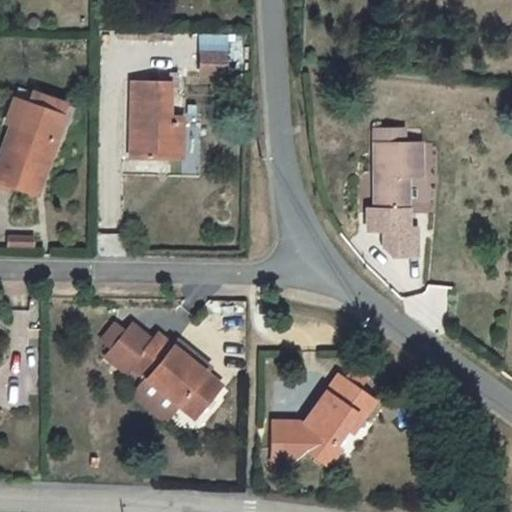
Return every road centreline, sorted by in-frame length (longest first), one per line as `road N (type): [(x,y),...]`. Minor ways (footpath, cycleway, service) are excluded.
road 1 (residential): [(0,268),(252,271),(333,280)]
road 2 (unclassified): [(333,280),(301,225),(276,131),(270,0)]
road 3 (residential): [(0,500),(221,511)]
road 4 (unclassified): [(511,407),(333,280)]
